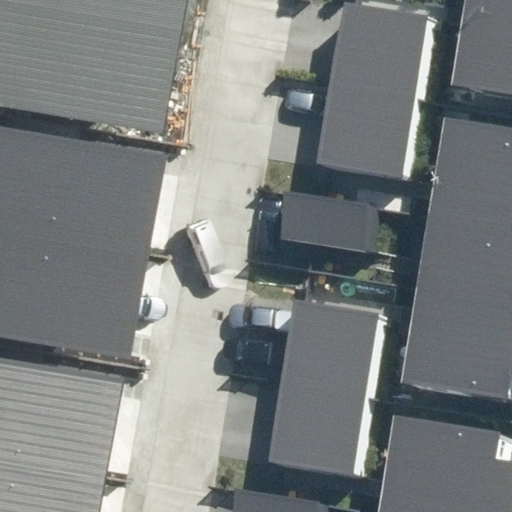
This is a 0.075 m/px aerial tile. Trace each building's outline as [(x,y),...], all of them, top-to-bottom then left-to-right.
[(187,0),(0,0),(0,104),(166,132),(187,0)] [(446,14),(371,0),(359,0),(332,155),(418,171),(446,14)] [(511,0),(488,0),(474,83),(511,88),(511,0)] [(511,121),(467,114),(424,379),(511,393),(511,121)] [(0,337),(132,360),(168,154),(0,124),(0,337)] [(292,232),(383,249),(392,203),(301,186),(292,232)] [(393,311),(310,296),(281,452),(364,467),(393,311)] [(0,511),(98,511),(124,383),(0,359),(0,511)] [(511,511),(511,427),(417,412),(400,511),(511,511)] [(244,511),(335,511),(338,498),(250,482),(244,511)]
